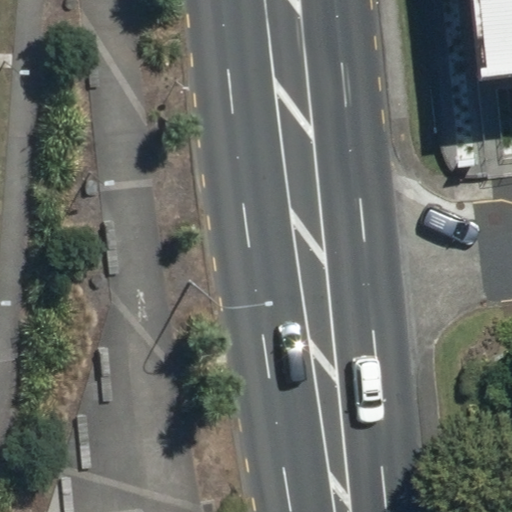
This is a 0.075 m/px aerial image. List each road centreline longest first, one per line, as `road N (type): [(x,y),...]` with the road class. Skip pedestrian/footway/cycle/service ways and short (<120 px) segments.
road 1 (secondary): [(337,511),(287,0)]
road 2 (unknown): [(310,234),(511,220)]
